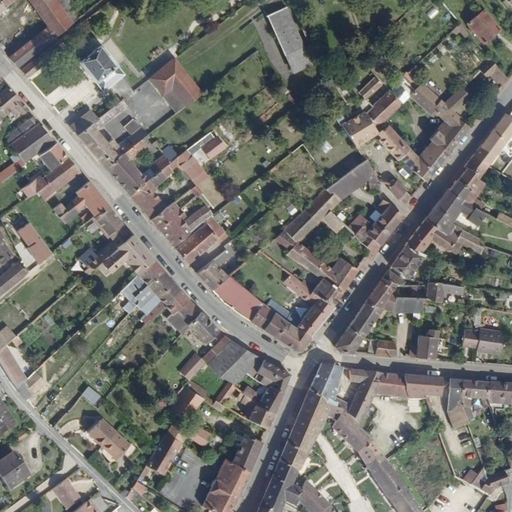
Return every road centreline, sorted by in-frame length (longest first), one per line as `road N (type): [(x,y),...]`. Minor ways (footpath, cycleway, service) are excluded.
road 1 (unclassified): [(304,370),(208,306),(0,63)]
road 2 (unclassified): [(315,355),(511,90)]
road 3 (unclassified): [(315,355),(511,374)]
road 4 (residential): [(0,374),(133,511)]
road 5 (unclassified): [(240,511),(304,370)]
